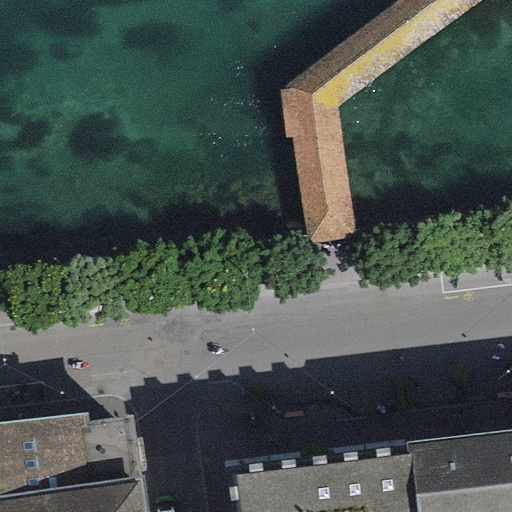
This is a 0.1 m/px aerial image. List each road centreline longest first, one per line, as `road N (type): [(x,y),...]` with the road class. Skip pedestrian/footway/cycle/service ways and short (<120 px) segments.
road 1 (residential): [(166,357),(511,320)]
road 2 (residential): [(0,379),(166,357)]
road 3 (residential): [(185,511),(166,357)]
